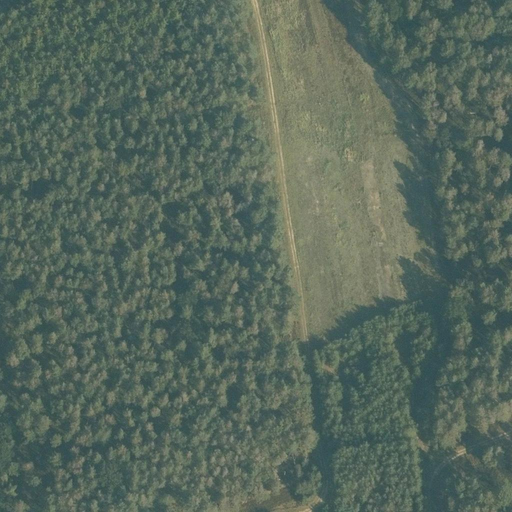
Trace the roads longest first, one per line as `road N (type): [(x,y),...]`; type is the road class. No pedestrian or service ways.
road 1 (track): [(511,428),(425,462),(414,397),(440,333),(410,122),(359,43),(351,0)]
road 2 (track): [(330,511),(253,0)]
